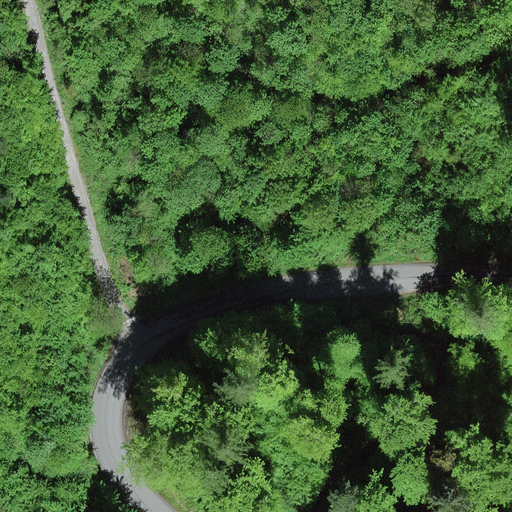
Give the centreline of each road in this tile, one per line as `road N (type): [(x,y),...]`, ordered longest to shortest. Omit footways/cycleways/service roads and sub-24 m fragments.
road 1 (unclassified): [(511,275),(260,289),(195,307),(142,337),(120,364),(107,408),(112,446),(159,511)]
road 2 (track): [(142,337),(109,297),(31,0)]
